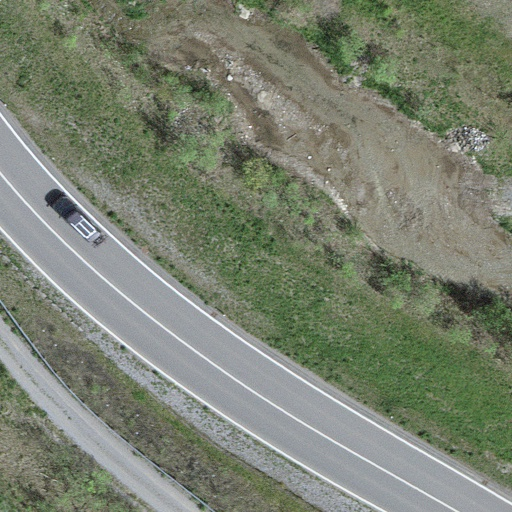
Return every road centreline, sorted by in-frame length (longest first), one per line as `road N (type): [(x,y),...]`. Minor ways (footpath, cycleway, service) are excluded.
road 1 (primary): [(0,154),(67,234),(330,440),(449,511)]
road 2 (track): [(0,340),(55,410),(179,511)]
